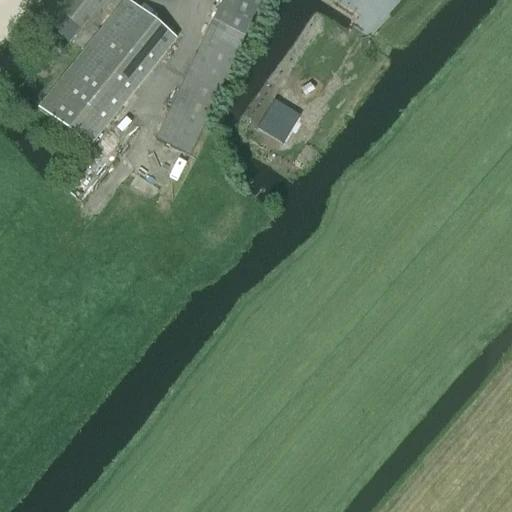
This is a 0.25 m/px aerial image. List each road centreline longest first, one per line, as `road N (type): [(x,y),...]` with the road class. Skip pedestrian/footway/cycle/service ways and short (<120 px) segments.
road 1 (track): [(429,145),(117,511)]
road 2 (track): [(429,145),(511,42)]
